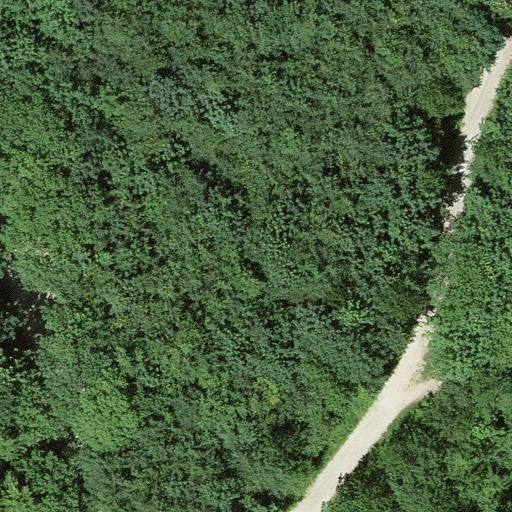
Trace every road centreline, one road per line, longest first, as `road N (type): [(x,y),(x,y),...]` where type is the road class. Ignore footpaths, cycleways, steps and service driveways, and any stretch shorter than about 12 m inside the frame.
road 1 (track): [(403,387),(441,279),(482,79),(511,25)]
road 2 (track): [(90,511),(22,282),(0,234)]
road 3 (track): [(306,511),(403,387)]
